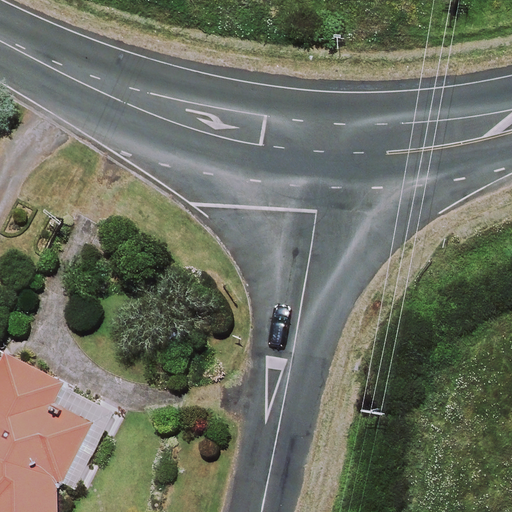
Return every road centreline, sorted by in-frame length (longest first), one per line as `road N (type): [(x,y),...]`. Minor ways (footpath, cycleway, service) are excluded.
road 1 (tertiary): [(324,146),(255,511)]
road 2 (tertiary): [(0,34),(78,74),(226,125),(324,146)]
road 3 (tertiary): [(324,146),(511,124)]
